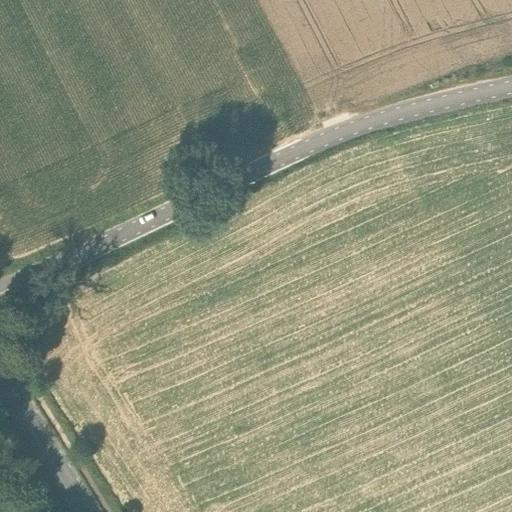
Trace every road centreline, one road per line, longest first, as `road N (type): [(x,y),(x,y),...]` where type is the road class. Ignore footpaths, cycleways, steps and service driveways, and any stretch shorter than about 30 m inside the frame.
road 1 (unclassified): [(0,294),(327,137),(511,86)]
road 2 (secondary): [(84,511),(0,376)]
